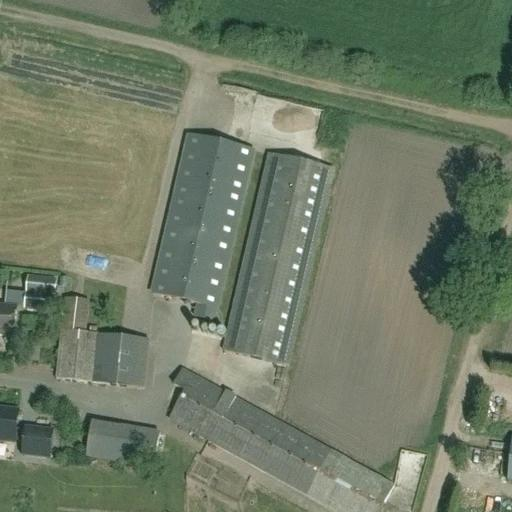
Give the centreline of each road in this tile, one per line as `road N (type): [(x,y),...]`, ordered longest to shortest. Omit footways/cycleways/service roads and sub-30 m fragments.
road 1 (track): [(0,9),(511,127)]
road 2 (track): [(511,209),(465,375)]
road 3 (track): [(428,511),(465,375)]
